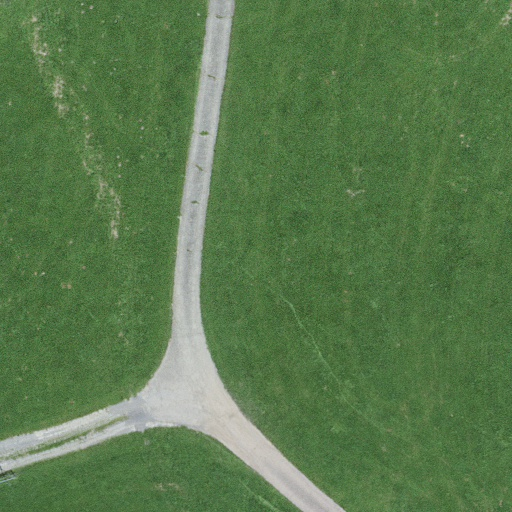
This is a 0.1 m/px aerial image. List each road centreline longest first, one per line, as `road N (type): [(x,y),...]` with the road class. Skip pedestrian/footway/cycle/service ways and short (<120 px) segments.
road 1 (track): [(317,511),(186,401),(184,312),(230,0)]
road 2 (track): [(186,401),(0,455)]
